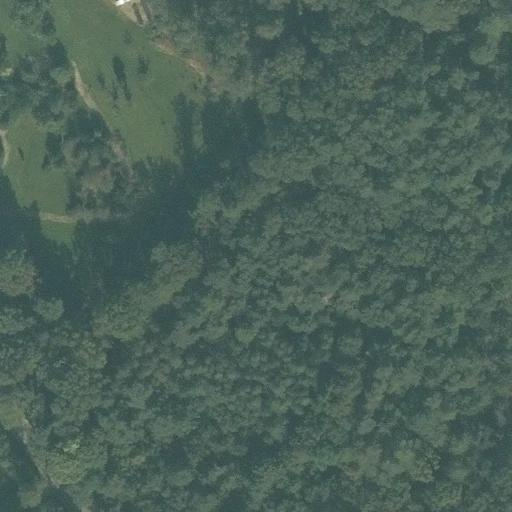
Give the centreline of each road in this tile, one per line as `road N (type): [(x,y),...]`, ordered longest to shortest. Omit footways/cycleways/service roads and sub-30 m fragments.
road 1 (track): [(435,511),(0,282)]
road 2 (track): [(505,59),(467,346),(456,387),(396,511)]
road 3 (tertiary): [(83,511),(0,398)]
